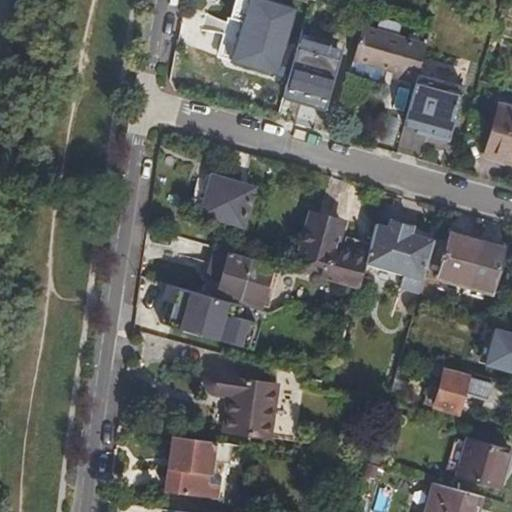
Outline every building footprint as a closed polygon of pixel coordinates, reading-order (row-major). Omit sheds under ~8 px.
[(296,7),(270,0),(235,0),(224,39),(236,43),(231,60),(277,73),(296,7)] [(317,4),(310,27),(326,31),(333,8),(317,4)] [(427,44),(363,26),(354,56),(396,67),(395,72),(417,78),(427,44)] [(354,56),(353,60),(395,72),(396,67),(354,56)] [(416,81),(404,125),(417,129),(419,123),(450,131),(460,94),(453,92),(431,86),(416,81)] [(511,108),(499,105),(485,154),(511,161),(511,108)] [(202,188),(196,186),(189,208),(243,224),(254,187),(207,173),(202,188)] [(321,278),(358,289),(365,262),(367,257),(371,244),(345,236),(341,249),(336,248),(343,225),(311,215),(298,259),(300,259),(324,266),(321,278)] [(425,269),(433,241),(410,234),(412,227),(390,220),(388,226),(378,265),(400,272),(422,279),(425,269)] [(378,265),(388,226),(374,222),(371,244),(367,257),(365,262),(378,265)] [(504,247),(448,231),(435,276),(492,292),(504,247)] [(250,257),(216,248),(209,274),(222,278),(217,292),(238,298),(237,301),(260,308),(272,264),(250,257)] [(300,259),(296,271),(321,278),(324,266),(300,259)] [(229,305),(174,288),(163,324),(245,349),(253,323),(226,315),(229,305)] [(511,333),(493,329),(483,365),(511,372),(511,333)] [(402,353),(399,363),(414,367),(416,357),(402,353)] [(206,391),(214,393),(229,395),(224,430),(270,436),(276,386),(301,390),(302,377),(271,367),(269,382),(233,377),(234,373),(212,369),(206,373),(203,377),(202,381),(203,385),(206,391)] [(206,373),(212,369),(203,368),(200,370),(197,375),(196,383),(197,388),(201,393),(206,397),(213,399),(214,393),(206,391),(203,385),(202,381),(203,377),(206,373)] [(491,384),(444,370),(434,407),(456,413),(461,392),(487,399),(491,384)] [(178,397),(173,435),(206,440),(210,403),(178,397)] [(228,462),(231,443),(206,440),(173,435),(170,459),(176,460),(175,468),(209,473),(211,460),(228,462)] [(509,448),(467,437),(457,473),(498,485),(509,448)] [(475,511),(481,494),(434,481),(425,511),(475,511)]
